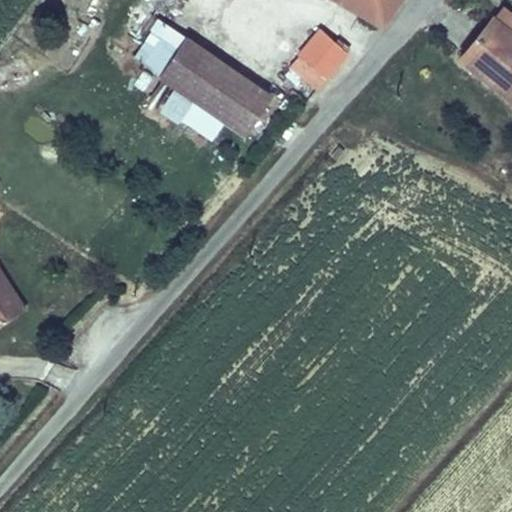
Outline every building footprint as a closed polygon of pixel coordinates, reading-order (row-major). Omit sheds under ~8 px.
[(335,0),(381,27),(399,0),(335,0)] [(511,7),(504,2),(458,58),(511,102),(511,7)] [(159,76),(181,38),(155,20),(143,40),(134,59),(159,76)] [(134,59),(143,40),(122,25),(111,44),(134,59)] [(289,68),(318,92),(340,59),(332,55),(336,48),(314,32),(289,68)] [(266,95),(181,38),(159,76),(169,83),(189,97),(241,132),(266,95)] [(176,119),(189,97),(169,83),(155,106),(176,119)] [(0,322),(24,309),(0,268),(0,322)]
